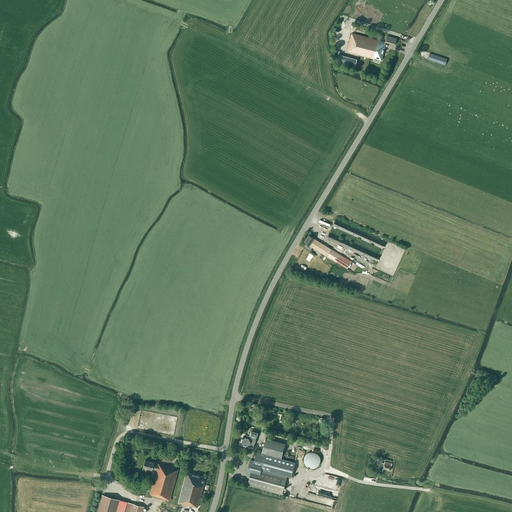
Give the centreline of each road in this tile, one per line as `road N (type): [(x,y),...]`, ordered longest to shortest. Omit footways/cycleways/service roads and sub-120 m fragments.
road 1 (tertiary): [(233,397),(285,260),(441,0)]
road 2 (unclassified): [(233,397),(329,415),(328,468),(427,490)]
